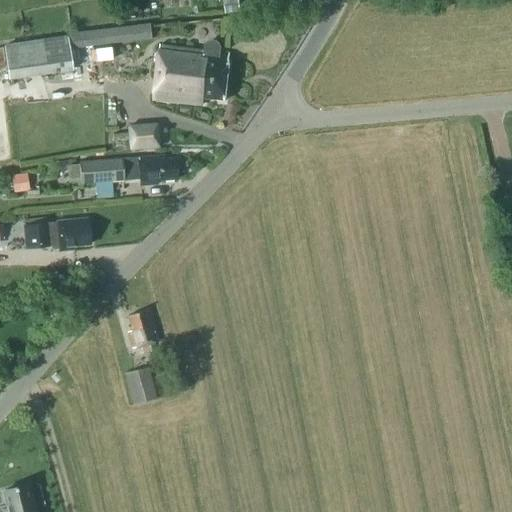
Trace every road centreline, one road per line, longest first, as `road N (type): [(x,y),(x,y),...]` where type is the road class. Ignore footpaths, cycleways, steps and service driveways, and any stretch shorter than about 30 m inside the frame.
road 1 (residential): [(0,408),(217,179),(271,109)]
road 2 (unclassified): [(271,109),(303,119),(511,102)]
road 3 (track): [(17,390),(51,438),(70,511)]
road 4 (residential): [(271,109),(335,0)]
